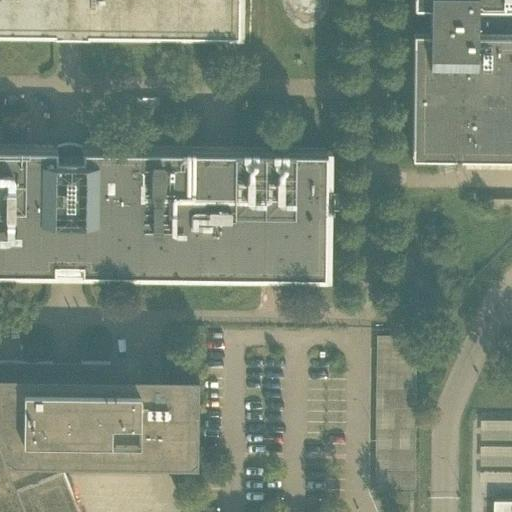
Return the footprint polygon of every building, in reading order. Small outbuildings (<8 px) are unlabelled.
[(0,0),(0,27),(58,28),(58,18),(62,18),(62,27),(78,28),(79,19),(83,19),(83,29),(238,30),(237,0),(0,0)] [(511,0),(429,0),(429,3),(429,28),(412,28),(411,150),(511,152),(511,0)] [(0,142),(0,267),(54,268),(54,258),(62,258),(62,266),(72,266),(73,258),(80,259),(80,268),(324,272),(326,147),(81,144),(81,154),(56,154),(56,143),(0,142)] [(411,195),(411,315),(467,315),(467,195),(411,195)] [(511,198),(493,199),(493,206),(511,206),(511,198)] [(377,334),(376,341),(374,488),(414,489),(416,335),(377,334)] [(0,511),(80,511),(57,455),(82,455),(83,457),(88,455),(193,455),(193,373),(109,372),(109,371),(110,371),(110,370),(109,369),(109,360),(80,360),(80,367),(52,367),(52,360),(22,359),(0,358),(0,511)] [(511,484),(511,417),(483,417),(482,484),(511,484)] [(494,511),(511,511),(511,497),(495,497),(494,511)]
